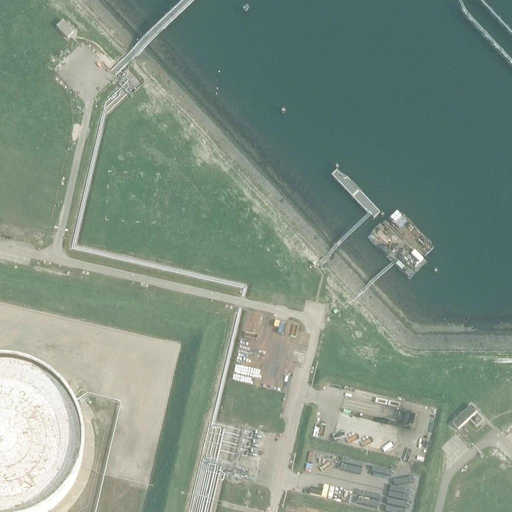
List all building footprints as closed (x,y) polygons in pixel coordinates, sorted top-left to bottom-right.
[(64,23),(58,29),(67,39),(74,33),(64,23)] [(276,322),(276,326),(280,326),(279,333),(283,334),(285,323),(276,322)] [(0,511),(47,511),(62,501),(77,478),(84,451),(80,425),(68,400),(48,382),(23,371),(0,369),(0,511)] [(458,430),(477,412),(471,407),(452,424),(458,430)] [(352,430),(353,427),(341,424),(337,441),(358,446),(361,433),(352,430)] [(392,511),(404,511),(407,504),(390,500),(387,511),(392,511)]
